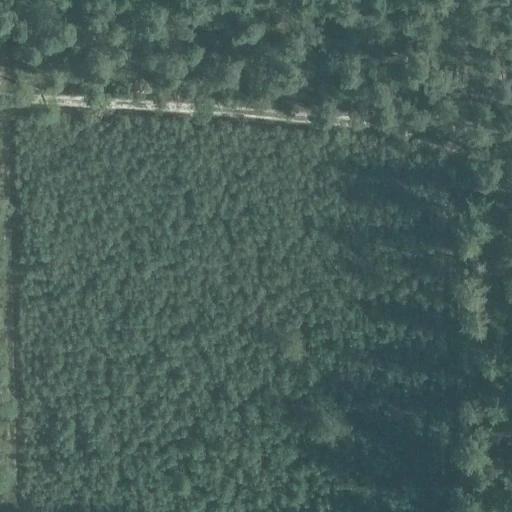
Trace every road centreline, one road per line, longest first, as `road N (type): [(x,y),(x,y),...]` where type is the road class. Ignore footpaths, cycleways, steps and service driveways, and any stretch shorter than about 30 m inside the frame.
road 1 (track): [(511,135),(0,94)]
road 2 (track): [(2,0),(13,511)]
